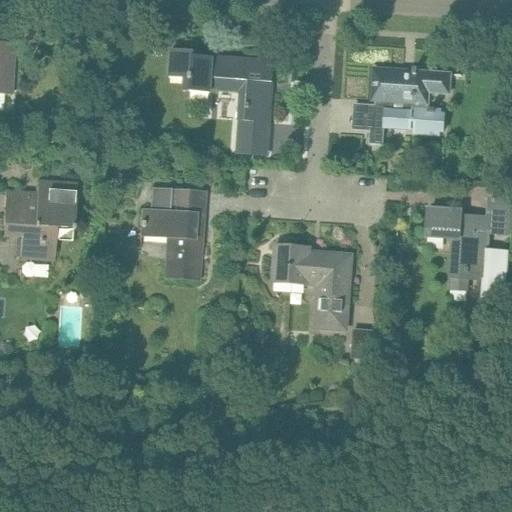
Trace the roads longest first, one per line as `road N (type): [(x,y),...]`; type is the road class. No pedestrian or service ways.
road 1 (residential): [(314,200),(327,0)]
road 2 (tertiary): [(511,9),(375,0)]
